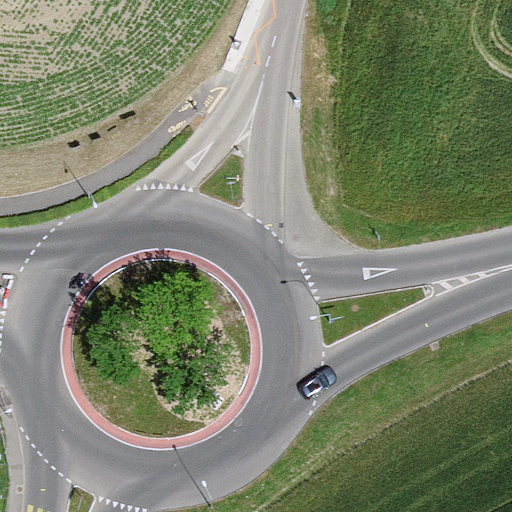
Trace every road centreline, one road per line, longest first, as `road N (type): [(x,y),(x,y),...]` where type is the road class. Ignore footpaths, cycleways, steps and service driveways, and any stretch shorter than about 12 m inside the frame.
road 1 (secondary): [(96,461),(158,480),(190,478),(249,449),(286,396),(294,332)]
road 2 (unclassified): [(290,0),(208,227)]
road 3 (tertiary): [(294,332),(511,267)]
road 4 (secondary): [(208,227),(175,220),(108,232),(56,276),(41,306)]
road 5 (secondary): [(41,306),(36,376),(68,438),(96,461)]
road 6 (secondary): [(294,332),(265,268),(208,227)]
